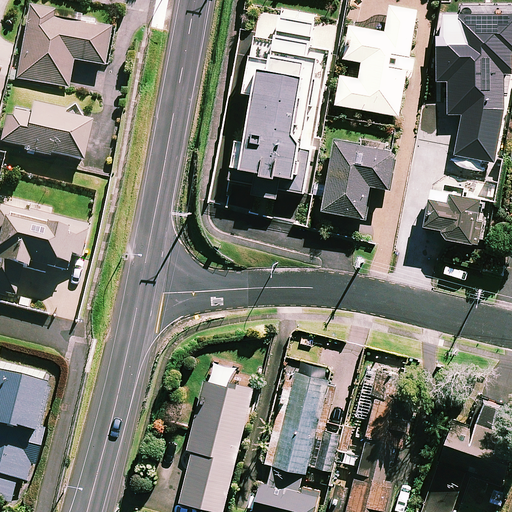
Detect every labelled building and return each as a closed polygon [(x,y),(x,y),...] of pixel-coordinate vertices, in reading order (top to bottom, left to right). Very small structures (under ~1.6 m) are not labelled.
[(57,15),(29,10),(17,81),(70,91),(74,65),(106,70),(112,34),(55,24),(57,15)] [(417,61),(410,60),(418,17),(391,12),(386,38),(349,32),(343,64),(362,67),(359,84),(341,81),(336,109),(400,120),(408,75),(414,76),(417,61)] [(312,152),(302,150),(308,112),(312,113),(320,67),(308,65),(315,22),(260,13),(245,100),(255,102),(249,135),(240,133),(231,184),(255,189),(253,199),(277,203),(279,193),(304,197),(312,152)] [(468,200),(496,205),(503,161),(496,161),(504,120),(505,72),(511,60),(511,25),(441,21),(437,84),(450,85),(448,118),(461,119),(458,160),(470,161),(468,200)] [(95,129),(35,112),(33,121),(11,114),(2,147),(83,170),(95,129)] [(396,157),(334,146),(322,217),(365,224),(371,192),(389,195),(396,157)] [(50,209),(2,197),(0,206),(0,297),(16,302),(22,276),(29,278),(31,271),(55,276),(57,268),(70,271),(73,260),(82,263),(90,228),(48,217),(50,209)] [(481,206),(450,200),(449,210),(429,206),(424,233),(443,236),(442,244),(473,250),(481,206)] [(409,363),(373,354),(360,405),(368,407),(360,435),(367,436),(351,496),(336,492),(330,511),(387,511),(394,487),(386,485),(395,450),(403,452),(415,409),(398,404),(409,363)] [(192,454),(179,506),(201,511),(223,511),(253,393),(230,387),(234,371),(209,365),(188,453),(192,454)] [(43,381),(0,371),(0,433),(37,441),(48,392),(41,391),(43,381)] [(338,453),(342,437),(325,433),(336,387),(296,378),(279,454),(271,453),(267,469),(305,477),(307,469),(332,475),(338,453)] [(475,427),(455,421),(424,511),(461,511),(473,480),(500,490),(506,472),(511,474),(511,439),(505,437),(511,416),(511,409),(484,400),(475,427)] [(0,511),(2,511),(4,506),(12,508),(18,483),(28,486),(32,468),(36,469),(40,452),(0,441),(0,511)] [(300,497),(262,487),(255,511),(315,511),(320,494),(302,490),(300,497)]
